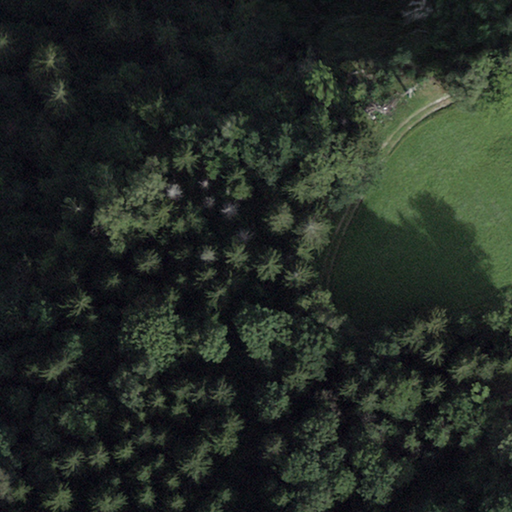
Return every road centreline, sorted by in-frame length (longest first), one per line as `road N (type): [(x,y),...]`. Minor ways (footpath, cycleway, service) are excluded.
road 1 (track): [(511,321),(356,324),(331,314),(325,285),(356,198),(400,130),(456,97),(511,86)]
road 2 (track): [(395,511),(511,437)]
